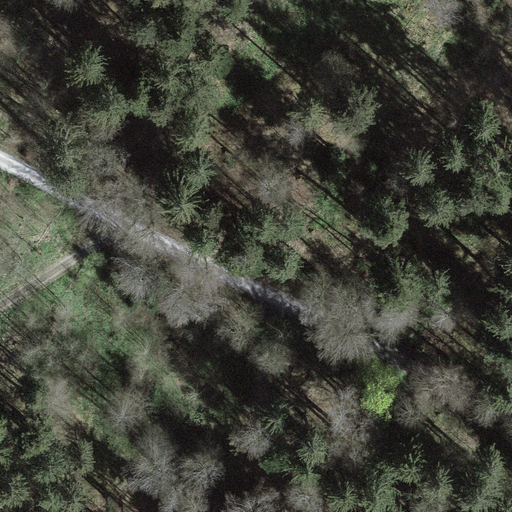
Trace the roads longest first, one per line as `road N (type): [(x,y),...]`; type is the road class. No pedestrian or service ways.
road 1 (track): [(511,412),(183,246),(104,223),(0,167)]
road 2 (track): [(0,298),(104,223)]
